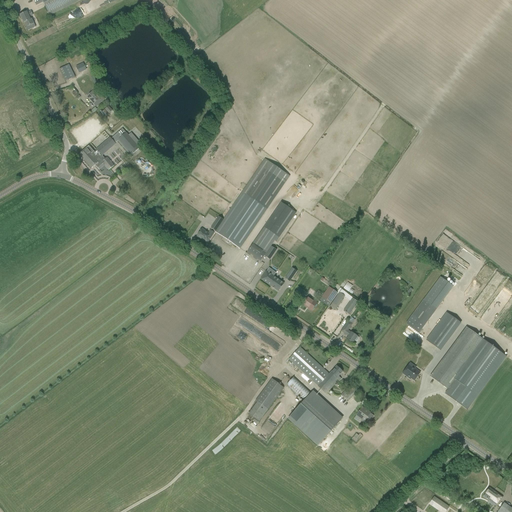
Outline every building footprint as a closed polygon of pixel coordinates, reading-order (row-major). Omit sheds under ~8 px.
[(33,0),(36,6),(43,2),(49,16),(81,0),(33,0)] [(29,17),(33,15),(31,12),(27,13),(26,12),(20,15),(24,23),(26,27),(28,31),(35,27),(31,19),(30,20),(29,17)] [(79,73),(86,69),(83,63),(76,67),(79,73)] [(70,65),(62,69),(64,72),(68,81),(76,77),(71,68),(70,65)] [(87,97),(97,107),(106,99),(103,96),(101,97),(95,90),(90,93),(87,97)] [(102,156),(115,144),(118,141),(128,153),(129,152),(132,155),(139,148),(122,129),(111,139),(110,138),(96,150),(97,150),(95,152),(89,146),(79,154),(92,168),(95,165),(99,170),(102,167),(104,165),(109,170),(114,166),(107,157),(105,159),(102,156)] [(223,220),(215,232),(240,249),(289,177),(265,159),(223,220)] [(83,164),(78,169),(84,175),(89,171),(83,164)] [(294,185),(303,192),(309,183),(300,177),(294,185)] [(207,243),(215,232),(223,220),(218,217),(210,228),(211,229),(208,233),(202,229),(196,237),(201,240),(201,239),(207,243)] [(266,253),(274,241),(276,242),(279,238),(264,228),(253,244),(246,253),(250,256),(251,255),(254,256),(253,258),(256,260),(257,259),(260,262),(264,256),(270,260),(276,250),(271,246),(266,254),(266,253)] [(289,282),(297,271),(292,268),(285,279),(289,282)] [(266,272),(260,279),(278,292),(284,284),(273,277),(276,273),(272,271),(270,274),(266,272)] [(459,284),(449,277),(433,299),(443,306),(459,284)] [(352,294),(354,291),(351,289),(353,285),(347,282),(343,288),(352,294)] [(322,298),(330,303),(330,304),(337,294),(334,291),(329,288),(322,298)] [(346,293),(341,290),(339,293),(332,303),(338,307),(340,304),(341,305),(343,303),(342,302),(342,301),(341,301),(346,293)] [(303,305),(311,311),(317,303),(308,297),(303,305)] [(353,298),(347,307),(344,311),(349,315),(358,302),(353,298)] [(418,308),(406,324),(419,333),(431,317),(418,308)] [(427,340),(442,351),(462,322),(446,312),(427,340)] [(348,331),(352,324),(348,321),(341,332),(348,337),(346,339),(353,343),(354,341),(356,342),(359,338),(357,337),(351,332),(351,333),(348,331)] [(466,410),(506,356),(466,327),(430,377),(448,390),(448,391),(448,392),(448,393),(448,394),(449,395),(449,396),(450,397),(450,398),(451,399),(466,410)] [(341,379),(338,376),(343,372),(337,366),(329,374),(300,348),(289,360),(318,386),(318,387),(326,394),(337,382),(338,383),(341,379)] [(402,373),(408,378),(410,379),(411,379),(414,381),(419,374),(408,365),(402,373)] [(286,385),(303,400),(310,393),(293,378),(286,385)] [(255,401),(267,411),(284,388),(271,379),(255,401)] [(348,393),(345,391),(341,395),(343,397),(348,401),(358,391),(354,387),(348,393)] [(290,416),(320,443),(340,421),(310,394),(290,416)] [(373,415),(370,413),(362,407),(356,416),(364,422),(367,418),(370,420),(372,419),(373,417),(373,415)] [(471,465),(465,461),(451,483),(460,488),(469,472),(467,471),(471,465)] [(502,498),(489,489),(483,497),(496,506),(502,498)] [(436,500),(432,506),(441,511),(443,511),(447,507),(436,500)]
